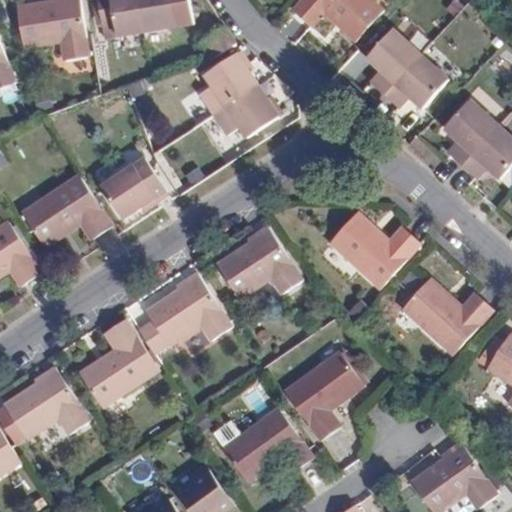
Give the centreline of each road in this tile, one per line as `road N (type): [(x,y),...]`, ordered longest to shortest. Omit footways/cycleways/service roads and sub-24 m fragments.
road 1 (residential): [(309,150),(0,355)]
road 2 (residential): [(511,273),(411,178),(363,154),(309,150)]
road 3 (residential): [(309,150),(318,106),(233,0)]
